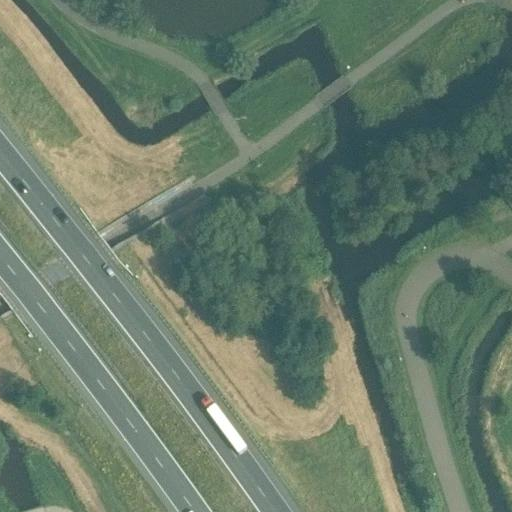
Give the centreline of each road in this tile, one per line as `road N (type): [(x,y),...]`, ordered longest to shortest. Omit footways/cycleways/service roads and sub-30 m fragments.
road 1 (trunk): [(280,511),(0,151)]
road 2 (trunk): [(0,260),(192,511)]
